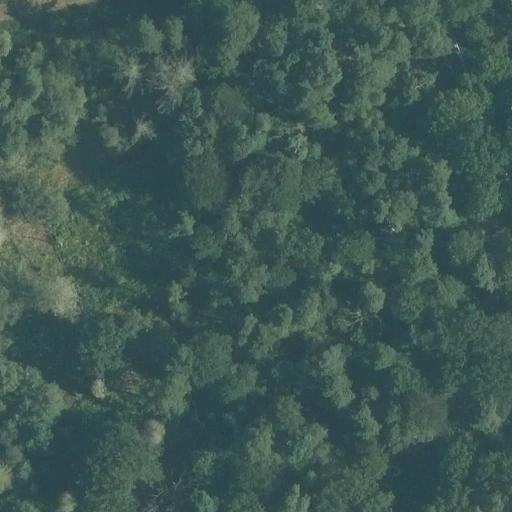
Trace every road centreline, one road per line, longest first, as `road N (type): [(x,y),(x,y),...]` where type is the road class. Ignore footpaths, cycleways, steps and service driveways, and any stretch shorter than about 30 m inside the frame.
road 1 (track): [(0,54),(253,0)]
road 2 (primary): [(511,193),(438,0)]
